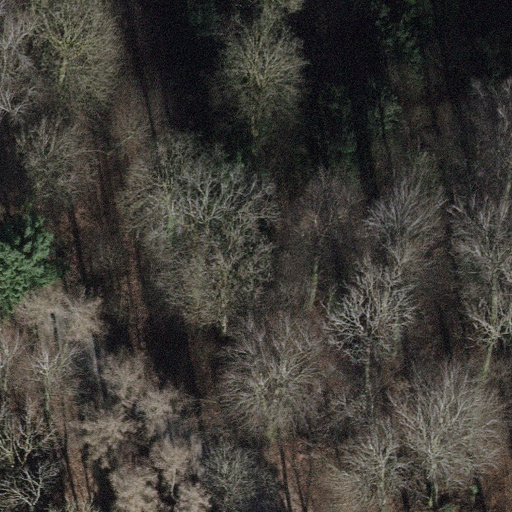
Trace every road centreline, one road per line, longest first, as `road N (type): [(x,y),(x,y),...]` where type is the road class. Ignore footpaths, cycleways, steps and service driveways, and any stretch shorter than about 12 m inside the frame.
road 1 (track): [(0,258),(264,511)]
road 2 (track): [(20,511),(115,370)]
